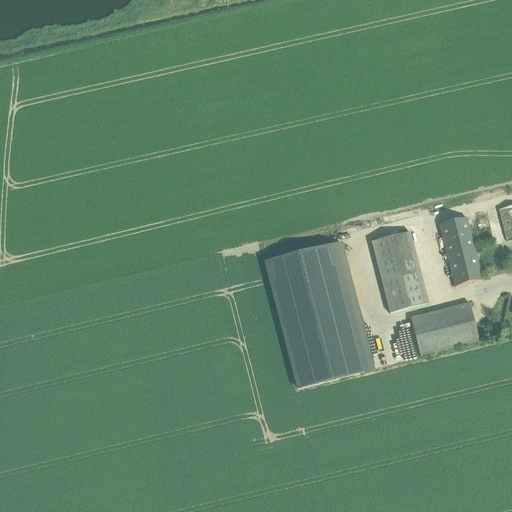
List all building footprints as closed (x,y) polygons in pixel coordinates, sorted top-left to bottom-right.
[(480,210),(439,221),(440,226),(444,242),(448,258),(451,268),(454,279),(471,275),(492,269),(506,266),(511,264),(511,201),(498,205),(480,210)] [(371,244),(390,315),(428,305),(410,234),(371,244)] [(265,263),(298,391),(374,372),(342,244),(265,263)] [(469,304),(410,319),(420,358),(479,343),(469,304)] [(415,356),(404,315),(403,315),(410,341),(402,343),(406,358),(415,356)]
